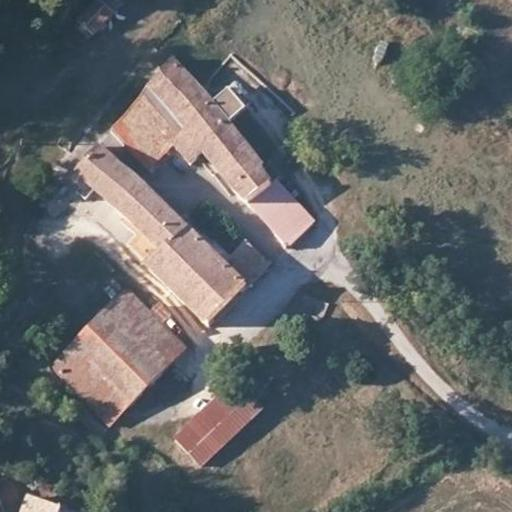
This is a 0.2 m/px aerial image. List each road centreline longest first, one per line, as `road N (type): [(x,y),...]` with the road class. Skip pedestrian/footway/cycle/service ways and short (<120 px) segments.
road 1 (unknown): [(139,511),(154,453),(219,352),(281,293),(312,279),(160,165)]
road 2 (residential): [(511,440),(444,390),(318,250)]
